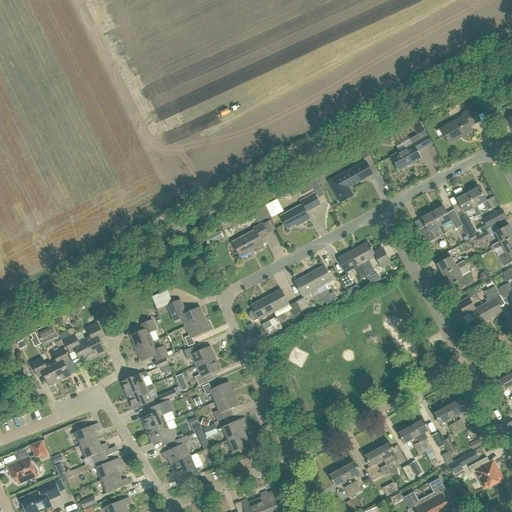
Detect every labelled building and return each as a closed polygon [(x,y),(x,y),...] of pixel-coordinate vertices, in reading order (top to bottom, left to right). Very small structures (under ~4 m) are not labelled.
[(462,114),(464,116),(441,129),(449,144),(472,131),(469,126),(479,121),(472,109),(462,114)] [(420,120),(412,125),(417,135),(425,130),(420,120)] [(391,157),(399,171),(421,159),(417,152),(424,148),(419,137),(411,141),(413,145),(391,157)] [(369,150),(361,154),(364,159),(372,155),(369,150)] [(332,189),(340,203),(353,196),(347,185),(360,178),(361,180),(373,174),(366,162),(331,181),(335,187),(332,189)] [(322,188),(316,178),(297,188),(302,197),(314,190),(315,192),(322,188)] [(468,193),(480,215),(481,214),(477,207),(484,203),(488,211),(492,209),(488,200),(486,201),(479,187),(468,193)] [(473,209),(477,217),(480,215),(468,193),(457,199),(464,214),(473,209)] [(312,195),(300,202),(302,205),(281,216),(288,229),(299,223),(300,224),(310,219),(306,212),(318,206),(312,195)] [(267,207),(272,216),(280,211),(275,202),(267,207)] [(444,207),(432,213),(440,227),(438,228),(443,235),(447,233),(442,225),(450,221),(455,230),(462,226),(453,210),(447,213),(444,207)] [(483,219),(487,227),(488,228),(505,220),(504,218),(505,217),(501,210),(483,219)] [(425,226),(418,230),(424,242),(426,244),(436,239),(432,231),(438,228),(440,227),(432,213),(421,219),(425,226)] [(466,215),(459,219),(463,225),(469,237),(476,234),(466,215)] [(255,231),(232,243),(240,257),(263,245),(260,240),(269,236),(262,224),(253,228),(255,231)] [(494,250),(502,246),(511,238),(511,230),(509,225),(495,233),(500,242),(492,246),(494,250)] [(487,232),(476,238),(480,244),(491,238),(487,232)] [(506,252),(497,257),(503,267),(511,262),(511,238),(502,246),(506,252)] [(368,243),(353,251),(367,277),(375,272),(369,260),(376,257),(368,243)] [(353,251),(338,259),(346,273),(355,268),(361,280),(367,277),(353,251)] [(385,252),(376,257),(382,269),(391,264),(385,252)] [(457,268),(458,269),(466,265),(464,261),(456,265),(451,257),(437,264),(443,276),(457,268)] [(324,266),(310,274),(318,288),(332,280),(324,266)] [(457,268),(443,276),(449,287),(457,283),(461,290),(476,282),(470,272),(462,276),(458,269),(457,268)] [(511,278),(511,272),(511,270),(503,274),(507,281),(511,278)] [(310,274),(295,282),(302,296),(318,288),(310,274)] [(348,274),(340,279),(345,288),(353,284),(348,274)] [(509,296),(511,302),(511,288),(509,283),(499,289),(504,299),(509,296)] [(482,306),(490,319),(502,312),(495,299),(500,297),(495,287),(484,292),(490,302),(482,306)] [(352,288),(347,290),(350,296),(355,294),(352,288)] [(166,289),(151,296),(156,309),(172,302),(166,289)] [(279,321),(282,327),(290,322),(287,316),(293,313),(296,319),(304,315),(299,305),(292,309),(284,293),(268,301),(276,316),(277,316),(279,321)] [(470,313),(477,326),(490,319),(482,306),(476,309),(469,297),(458,303),(465,316),(470,313)] [(304,298),(297,302),(302,311),(310,307),(304,298)] [(182,318),(186,327),(205,319),(200,307),(186,313),(180,299),(167,305),(170,314),(174,312),(177,321),(182,318)] [(261,324),(276,316),(268,301),(253,310),(255,314),(250,317),(255,326),(261,323),(261,324)] [(185,338),(189,347),(195,344),(192,338),(210,331),(205,319),(186,327),(190,336),(185,338)] [(131,336),(136,349),(153,341),(149,333),(157,330),(152,320),(141,325),(144,330),(131,336)] [(267,333),(271,341),(285,332),(282,327),(279,321),(269,327),(271,331),(267,333)] [(84,340),(93,357),(105,352),(99,340),(104,337),(98,324),(87,329),(90,337),(84,340)] [(53,325),(39,332),(46,345),(59,338),(53,325)] [(68,331),(61,334),(64,339),(70,336),(68,331)] [(35,334),(32,335),(34,339),(37,346),(40,344),(35,334)] [(76,351),(82,363),(93,357),(84,340),(78,342),(75,335),(64,340),(71,354),(76,351)] [(19,342),(17,343),(21,349),(22,348),(27,345),(24,339),(19,342)] [(136,349),(142,361),(155,356),(157,361),(168,357),(164,346),(156,350),(153,341),(136,349)] [(193,358),(196,366),(216,358),(210,346),(202,350),(199,344),(184,351),(188,360),(193,358)] [(51,363),(60,381),(70,376),(65,364),(70,361),(64,348),(53,353),(56,360),(51,363)] [(43,374),(49,386),(60,381),(51,363),(46,365),(42,358),(31,364),(38,377),(43,374)] [(195,377),(199,386),(215,379),(212,373),(221,370),(216,358),(196,366),(200,375),(195,377)] [(159,368),(162,374),(170,370),(165,359),(154,364),(156,369),(159,368)] [(122,382),(128,396),(152,385),(146,388),(142,379),(148,376),(146,372),(140,374),(122,382)] [(511,396),(510,398),(511,401),(511,377),(510,374),(498,381),(503,391),(509,388),(511,392),(511,396)] [(185,380),(179,383),(183,391),(189,388),(185,380)] [(211,393),(215,402),(234,394),(229,382),(211,390),(209,384),(202,387),(206,395),(211,393)] [(128,396),(134,410),(152,402),(148,392),(154,390),(152,385),(128,396)] [(175,390),(159,397),(162,403),(178,396),(175,390)] [(214,413),(218,422),(233,415),(231,409),(239,405),(234,394),(215,402),(219,411),(214,413)] [(142,419),(148,431),(166,423),(162,415),(172,411),(168,400),(156,406),(150,409),(152,414),(142,419)] [(447,407),(452,418),(465,411),(459,400),(447,407)] [(434,414),(440,425),(452,418),(447,407),(434,414)] [(189,420),(194,432),(202,429),(197,417),(189,420)] [(204,417),(201,424),(208,427),(210,420),(204,417)] [(176,418),(170,421),(174,428),(180,425),(176,418)] [(222,428),(227,440),(245,433),(242,426),(247,424),(245,418),(222,428)] [(461,419),(455,422),(460,431),(466,428),(461,419)] [(411,427),(417,437),(429,430),(424,420),(411,427)] [(449,425),(454,434),(460,431),(455,422),(449,425)] [(98,423),(75,433),(80,446),(98,439),(95,432),(100,429),(98,423)] [(163,439),(165,445),(178,439),(173,429),(169,431),(166,423),(148,431),(153,444),(163,439)] [(209,427),(203,429),(206,437),(218,432),(215,424),(209,427)] [(398,433),(404,444),(417,437),(411,427),(398,433)] [(202,430),(197,432),(200,439),(205,437),(202,430)] [(227,440),(233,453),(256,443),(253,437),(248,440),(245,433),(227,440)] [(439,448),(445,445),(438,433),(432,436),(439,448)] [(171,465),(191,456),(185,444),(188,443),(185,437),(171,443),(174,448),(162,454),(164,460),(168,458),(171,465)] [(444,441),(451,453),(456,450),(450,437),(444,441)] [(426,438),(420,441),(425,450),(431,447),(426,438)] [(98,439),(80,446),(86,459),(91,457),(94,462),(107,456),(105,451),(109,449),(106,443),(101,446),(98,439)] [(37,458),(42,455),(44,458),(50,456),(43,441),(32,445),(37,458)] [(425,450),(420,441),(414,445),(419,454),(425,450)] [(390,443),(377,449),(383,460),(386,465),(391,475),(397,472),(392,462),(394,461),(391,456),(396,453),(390,443)] [(383,460),(377,449),(365,456),(371,467),(383,460)] [(458,460),(461,467),(478,458),(475,451),(458,460)] [(53,457),(55,463),(63,460),(60,454),(53,457)] [(107,456),(94,462),(96,468),(101,481),(119,473),(116,466),(121,464),(119,458),(109,462),(107,456)] [(185,474),(187,480),(201,473),(199,467),(196,469),(191,456),(171,465),(173,472),(170,473),(173,479),(185,474)] [(210,458),(214,468),(218,466),(214,456),(210,458)] [(7,466),(10,474),(13,472),(18,484),(37,477),(29,457),(7,466)] [(489,486),(490,488),(499,483),(498,481),(502,479),(493,462),(490,463),(487,457),(468,467),(472,474),(476,472),(485,488),(489,486)] [(423,473),(416,460),(410,464),(417,477),(423,473)] [(66,472),(62,462),(55,465),(59,475),(66,472)] [(342,469),(348,480),(360,473),(354,462),(342,469)] [(386,465),(380,469),(385,478),(391,475),(386,465)] [(408,465),(402,468),(409,480),(414,477),(408,465)] [(329,476),(335,486),(348,480),(342,469),(329,476)] [(373,473),(377,483),(382,481),(378,471),(373,473)] [(119,473),(101,481),(107,494),(130,484),(127,478),(122,480),(119,473)] [(426,497),(434,511),(445,511),(450,510),(440,493),(446,490),(439,478),(429,484),(433,493),(426,497)] [(49,500),(61,495),(54,480),(42,485),(44,489),(20,499),(25,509),(23,509),(23,511),(32,511),(36,509),(41,510),(51,505),(49,500)] [(356,481),(350,484),(355,494),(361,490),(356,481)] [(350,484),(344,487),(349,497),(355,494),(350,484)] [(262,497),(255,500),(259,511),(281,511),(277,501),(272,503),(266,491),(260,494),(262,497)] [(415,507),(417,511),(434,511),(426,497),(419,501),(414,492),(403,498),(410,510),(415,507)] [(106,507),(107,511),(128,511),(126,506),(131,503),(129,497),(106,507)] [(244,511),(259,511),(255,500),(248,503),(247,499),(240,502),(244,511)] [(350,499),(346,502),(351,511),(355,508),(350,499)]
